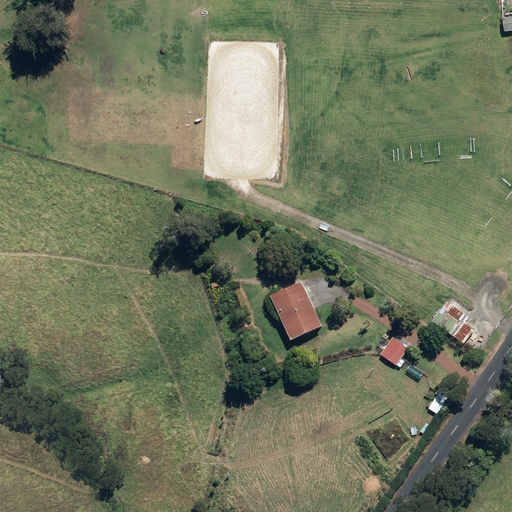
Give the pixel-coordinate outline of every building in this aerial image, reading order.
[(511,16),(502,18),(504,32),(511,31),(511,16)] [(261,261),(265,270),(271,267),(267,259),(261,261)] [(270,298),(291,342),(323,327),(302,283),(270,298)] [(432,322),(464,345),(475,330),(443,307),(432,322)] [(380,355),(396,366),(408,349),(392,338),(380,355)]
